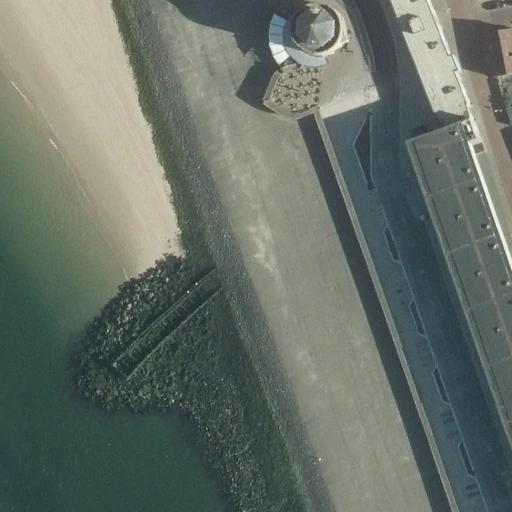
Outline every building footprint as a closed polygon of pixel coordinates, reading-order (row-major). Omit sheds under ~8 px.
[(391,0),(421,77),(454,64),(430,0),(391,0)] [(349,42),(343,18),(339,13),(333,9),(327,6),(320,6),(314,7),(308,9),(303,13),(299,18),(296,24),(293,17),(291,12),(288,16),(286,21),(286,22),(284,27),(284,33),(284,39),(286,44),(288,49),(291,54),(295,58),(300,61),(305,64),(313,65),(322,65),(330,64),(327,56),(331,54),(334,53),(335,53),(343,44),(349,42)] [(496,79),(511,75),(511,30),(488,35),(496,79)] [(441,129),(442,133),(475,121),(474,118),(469,101),(454,64),(421,77),(441,129)] [(511,273),(472,156),(485,152),(475,121),(442,133),(411,145),(511,443),(511,273)]
